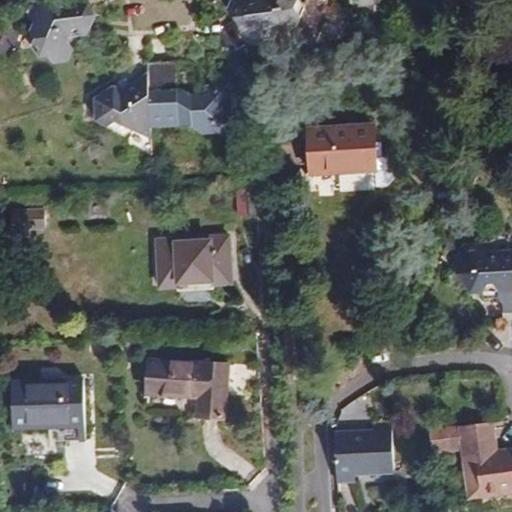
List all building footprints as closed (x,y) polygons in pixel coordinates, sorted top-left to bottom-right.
[(78,0),(64,0),(49,2),(24,7),(26,16),(34,22),(31,30),(20,31),(16,41),(21,49),(32,48),(40,57),(50,56),(56,64),(69,62),(74,49),(68,42),(71,37),(84,35),(88,36),(96,15),(90,4),(81,6),(78,0)] [(301,0),(231,0),(228,10),(252,42),(273,40),(277,30),(298,28),(307,8),(301,0)] [(148,73),(152,127),(192,124),(222,122),(231,122),(229,93),(234,92),(233,80),(211,81),(211,87),(205,87),(205,93),(179,94),(177,61),(148,62),(148,73)] [(129,142),(154,156),(152,127),(148,73),(122,90),(115,86),(95,98),(96,121),(124,136),(129,133),(129,142)] [(222,122),(192,124),(203,135),(223,134),(222,122)] [(384,167),(383,157),(376,157),(374,124),(309,128),(312,184),(351,182),(351,188),(388,186),(395,178),(395,170),(391,167),(384,167)] [(394,156),(383,157),(384,167),(391,167),(395,170),(394,156)] [(270,180),(248,181),(249,199),(239,199),(240,216),(272,214),(270,180)] [(351,182),(312,184),(313,191),(351,188),(351,182)] [(37,207),(28,208),(28,227),(38,226),(37,207)] [(28,227),(28,208),(0,209),(1,227),(28,227)] [(213,284),(231,283),(228,237),(210,238),(210,242),(177,244),(177,241),(158,242),(162,288),(181,287),(180,283),(213,281),(213,284)] [(503,311),(511,310),(511,251),(491,253),(485,245),(462,247),(457,259),(465,262),(460,272),(471,292),(479,292),(483,298),(498,297),(502,302),(503,311)] [(225,419),(227,364),(204,362),(204,365),(151,363),(150,393),(202,395),(201,418),(225,419)] [(67,427),(86,426),(85,379),(13,381),(14,429),(67,427)] [(203,445),(228,447),(230,421),(206,419),(203,445)] [(483,496),(511,492),(511,448),(498,450),(494,421),(460,426),(462,435),(464,457),(477,456),(483,496)] [(374,433),(393,432),(393,422),(373,423),(374,433)] [(86,439),(86,426),(67,427),(67,439),(86,439)] [(462,435),(460,426),(431,430),(431,440),(462,435)] [(395,471),(393,432),(374,433),(334,435),(338,482),(357,481),(356,473),(395,471)] [(477,456),(464,457),(470,498),(483,496),(477,456)]
